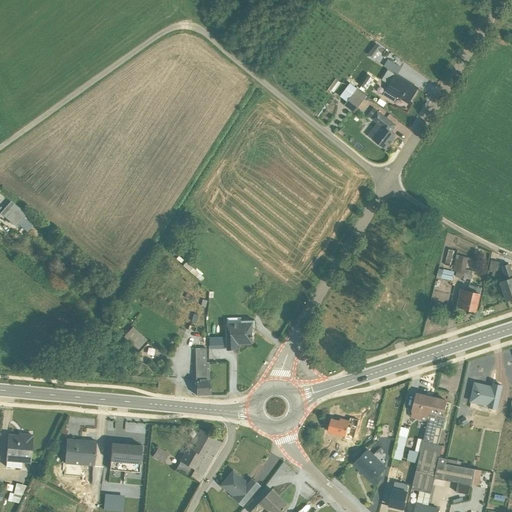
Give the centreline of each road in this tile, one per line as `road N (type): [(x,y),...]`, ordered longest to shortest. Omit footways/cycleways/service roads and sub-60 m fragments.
road 1 (unclassified): [(0,148),(157,35),(185,24),(388,183)]
road 2 (primary): [(0,391),(230,412)]
road 3 (unclassified): [(388,183),(500,0)]
road 4 (primary): [(337,386),(511,328)]
road 5 (unclassified): [(296,337),(388,183)]
road 6 (unclassified): [(388,183),(511,254)]
